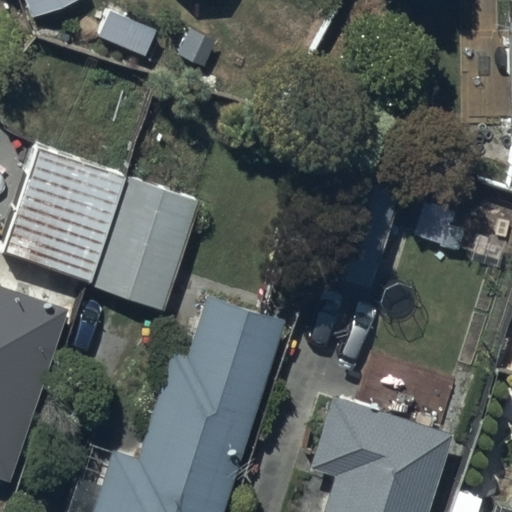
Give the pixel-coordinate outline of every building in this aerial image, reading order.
[(25,0),(30,10),(52,0),(25,0)] [(511,0),(510,0),(510,10),(502,10),(503,123),(511,123),(511,0)] [(200,191),(34,137),(0,238),(0,241),(91,272),(89,278),(163,302),(200,191)] [(398,168),(342,152),(309,262),(366,279),(398,168)] [(0,467),(6,469),(13,448),(27,453),(41,410),(28,406),(64,297),(0,276),(0,467)] [(108,438),(83,511),(215,511),(282,312),(201,285),(182,345),(167,340),(132,446),(108,438)] [(447,424),(324,385),(301,456),(327,465),(319,490),(301,484),(291,511),(438,511),(457,455),(438,449),(447,424)] [(511,511),(511,481),(507,498),(492,494),(486,511),(511,511)]
